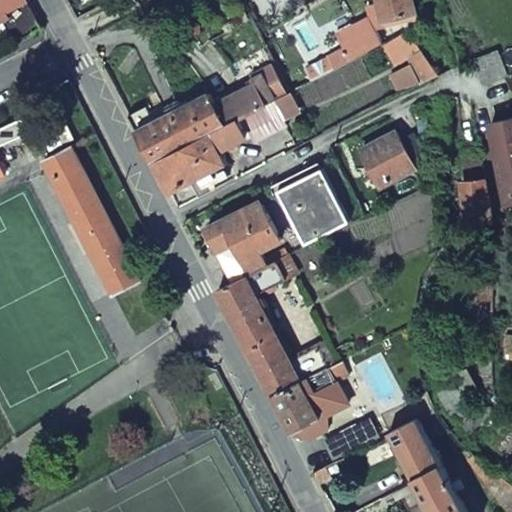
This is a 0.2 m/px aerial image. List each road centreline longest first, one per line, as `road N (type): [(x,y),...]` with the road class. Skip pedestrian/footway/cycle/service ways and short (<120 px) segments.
road 1 (residential): [(164,235),(456,74)]
road 2 (secondary): [(308,511),(164,235)]
road 3 (secondary): [(164,235),(66,46)]
road 4 (unknown): [(66,46),(118,16),(147,15),(189,26),(225,56)]
